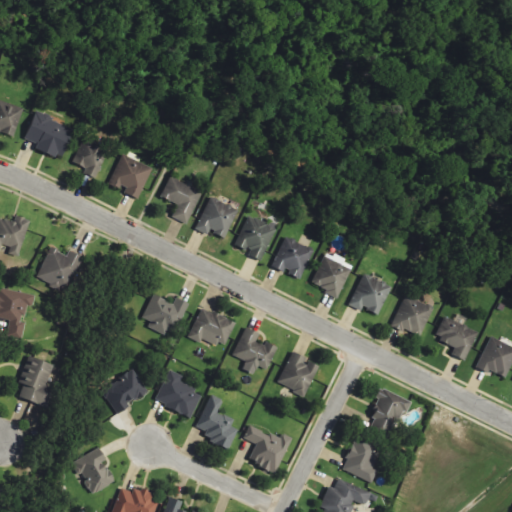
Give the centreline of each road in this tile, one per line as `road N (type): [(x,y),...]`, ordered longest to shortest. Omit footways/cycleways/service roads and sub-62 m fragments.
road 1 (residential): [(511,425),(0,170)]
road 2 (residential): [(277,511),(358,348)]
road 3 (residential): [(279,508),(147,448)]
